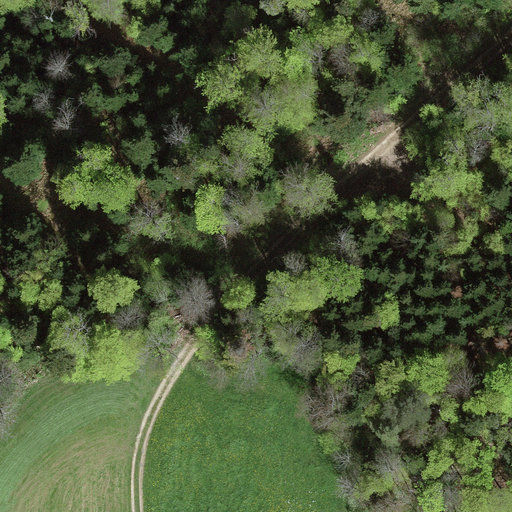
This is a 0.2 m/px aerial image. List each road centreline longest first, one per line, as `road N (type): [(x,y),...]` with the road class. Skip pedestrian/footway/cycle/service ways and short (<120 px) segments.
road 1 (track): [(139,511),(137,478),(154,402),(211,317),(286,237),(511,32)]
road 2 (track): [(224,0),(192,117),(179,218),(173,312),(182,355)]
